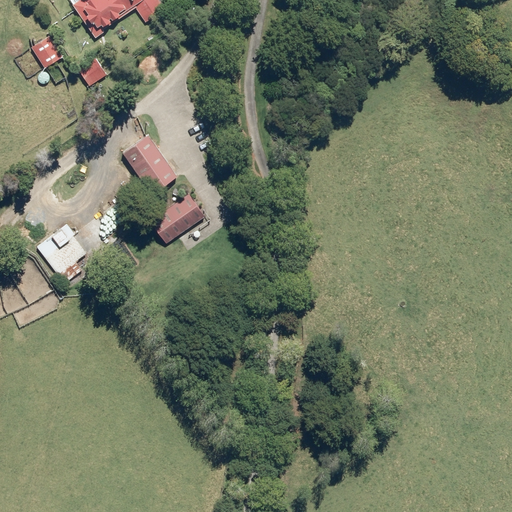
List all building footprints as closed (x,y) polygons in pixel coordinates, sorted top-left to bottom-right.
[(163,8),(157,0),(70,0),(95,37),(104,31),(102,28),(135,6),(144,21),(163,8)] [(62,56),(49,35),(32,46),(45,67),(62,56)] [(79,69),(89,85),(107,74),(96,57),(79,69)] [(176,175),(148,134),(123,151),(152,192),(176,175)] [(166,242),(204,216),(189,194),(151,220),(166,242)] [(62,271),(68,279),(82,269),(76,260),(87,252),(66,225),(38,246),(59,274),(62,271)]
